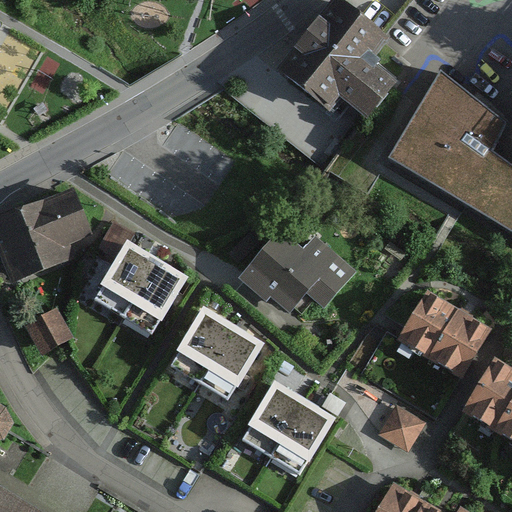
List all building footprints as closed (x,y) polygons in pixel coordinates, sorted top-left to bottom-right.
[(339,97),(368,120),(397,83),(368,61),(388,36),(343,0),(332,0),(277,69),(328,110),(339,97)] [(511,239),(511,174),(492,160),(506,133),(438,80),(388,163),(511,239)] [(262,161),(253,183),(289,199),(299,177),(262,161)] [(0,251),(12,283),(75,259),(69,244),(90,236),(72,190),(0,218),(0,251)] [(289,314),(306,294),(325,310),(357,272),(316,237),(304,251),(280,231),(243,274),(289,314)] [(94,303),(123,321),(157,262),(126,243),(99,288),(102,289),(94,303)] [(188,280),(157,262),(123,321),(150,337),(159,323),(161,324),(188,280)] [(400,341),(464,381),(496,330),(431,290),(400,341)] [(170,368),(200,386),(233,327),(202,308),(176,353),(179,355),(170,368)] [(59,309),(28,324),(42,354),(73,339),(59,309)] [(264,345),(233,327),(200,386),(227,403),(236,389),(238,390),(264,345)] [(464,416),(511,443),(511,372),(495,363),(464,416)] [(273,460),(307,401),(275,382),(248,426),(251,428),(243,442),(273,460)] [(337,418),(307,401),(273,460),(300,476),(308,462),(310,463),(337,418)] [(0,439),(4,440),(14,424),(5,408),(0,404),(0,439)] [(410,453),(428,423),(398,405),(379,435),(410,453)] [(420,511),(426,502),(396,484),(379,511),(420,511)] [(37,511),(0,488),(0,511),(37,511)] [(442,511),(426,502),(420,511),(442,511)]
